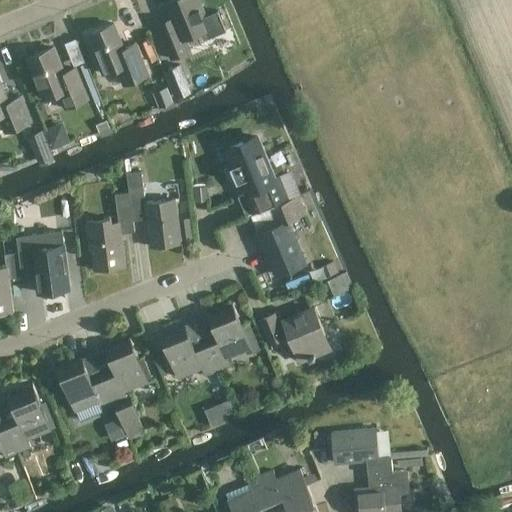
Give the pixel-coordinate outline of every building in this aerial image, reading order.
[(171,25),(158,30),(170,59),(189,51),(184,39),(203,31),(207,38),(226,30),(217,10),(205,15),(198,0),(170,0),(168,1),(172,13),(167,15),(169,19),(171,25)] [(89,33),(105,74),(117,69),(124,85),(148,75),(135,44),(123,49),(113,24),(89,33)] [(149,40),(140,43),(149,62),(157,59),(149,40)] [(27,59),(44,99),(59,93),(65,108),(87,99),(75,68),(63,73),(53,48),(27,59)] [(180,65),(165,71),(175,97),(190,91),(180,65)] [(0,120),(5,133),(29,123),(19,98),(8,102),(0,82),(0,120)] [(146,91),(153,106),(164,101),(157,86),(146,91)] [(107,120),(95,125),(99,132),(110,127),(107,120)] [(229,150),(247,195),(254,212),(264,208),(289,198),(280,176),(273,179),(257,138),(229,150)] [(48,141),(31,147),(35,156),(37,163),(54,156),(51,149),(48,141)] [(126,173),(128,192),(134,233),(135,232),(133,217),(146,216),(151,247),(181,243),(175,198),(146,202),(142,171),(126,173)] [(181,189),(185,203),(199,199),(195,186),(181,189)] [(111,217),(85,220),(89,247),(91,247),(94,270),(124,266),(120,234),(134,233),(128,192),(114,194),(118,221),(111,222),(111,217)] [(288,222),(299,217),(306,215),(298,196),(292,199),(251,216),(259,234),(256,236),(264,254),(266,253),(276,276),(305,264),(288,222)] [(68,288),(61,231),(17,237),(18,252),(20,263),(34,261),(38,293),(68,288)] [(9,279),(22,277),(18,252),(4,254),(6,266),(0,266),(0,312),(13,311),(9,279)] [(322,266),(329,279),(340,273),(333,260),(322,266)] [(353,288),(346,272),(319,284),(326,300),(353,288)] [(248,322),(241,324),(233,305),(208,315),(217,335),(206,340),(218,371),(230,366),(227,358),(251,348),(253,353),(260,350),(248,322)] [(299,362),(330,349),(313,307),(282,320),(284,325),(280,327),(275,313),(259,319),(269,344),(289,336),(299,362)] [(173,379),(177,377),(201,368),(204,376),(218,371),(206,340),(193,345),(185,324),(160,334),(168,354),(164,356),(173,379)] [(125,391),(148,382),(148,381),(152,379),(142,354),(138,355),(131,338),(106,348),(114,369),(102,374),(115,404),(114,405),(129,441),(146,434),(131,396),(127,397),(125,391)] [(83,358),(58,368),(75,411),(76,411),(80,420),(102,411),(102,410),(114,405),(115,404),(102,374),(91,378),(83,358)] [(270,361),(276,375),(285,372),(279,358),(270,361)] [(48,408),(43,410),(33,387),(9,396),(17,417),(5,422),(18,453),(30,448),(27,440),(51,430),(50,430),(55,428),(48,408)] [(4,458),(18,453),(5,422),(0,424),(0,450),(1,450),(4,458)] [(376,429),(331,432),(334,463),(366,460),(367,474),(393,472),(392,459),(391,454),(378,455),(376,429)] [(273,470),(261,474),(273,505),(284,501),(288,511),(315,511),(317,511),(300,468),(276,478),(273,470)] [(379,487),(354,489),(357,511),(356,511),(401,511),(400,494),(409,494),(408,482),(407,471),(407,470),(398,471),(393,472),(367,474),(367,475),(385,473),(386,479),(386,486),(379,487)] [(248,482),(225,492),(227,497),(233,511),(261,511),(261,510),(273,505),(261,474),(247,480),(248,482)]
